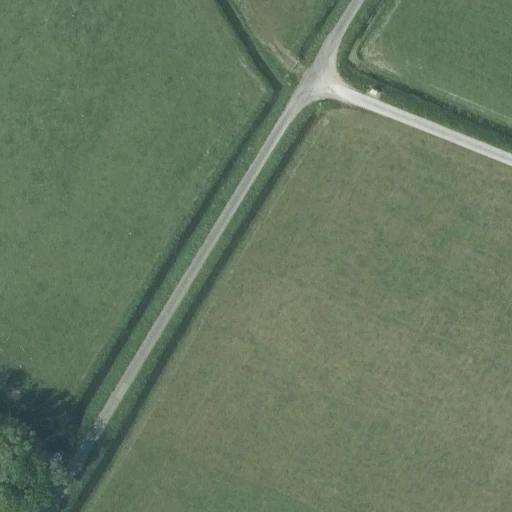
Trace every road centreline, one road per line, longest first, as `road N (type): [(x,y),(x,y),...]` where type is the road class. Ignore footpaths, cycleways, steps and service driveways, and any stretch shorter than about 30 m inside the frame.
road 1 (unclassified): [(46,511),(308,79)]
road 2 (unclassified): [(308,79),(511,160)]
